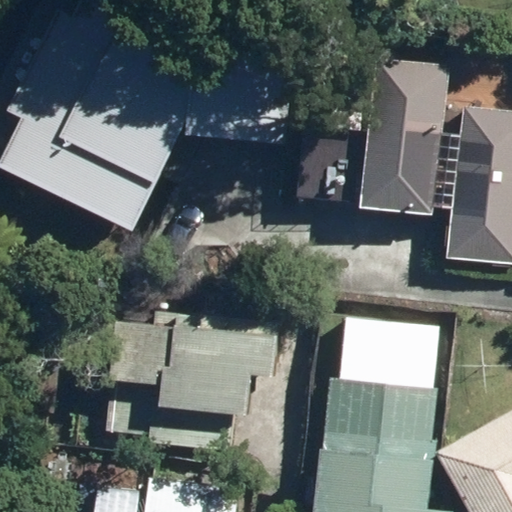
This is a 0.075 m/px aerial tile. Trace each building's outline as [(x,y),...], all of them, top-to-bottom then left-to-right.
[(0,61),(0,192),(129,243),(168,144),(318,148),(320,38),(14,30),(0,61)] [(436,216),(452,65),(377,57),(361,208),(436,216)] [(511,263),(511,110),(467,105),(449,256),(511,263)] [(279,375),(283,320),(208,313),(207,325),(119,318),(114,378),(164,382),(162,405),(252,413),(256,373),(279,375)] [(511,511),(511,407),(440,446),(475,511),(511,511)] [(451,511),(452,506),(429,504),(436,441),(324,429),(315,511),(451,511)] [(240,511),(244,484),(153,473),(151,486),(101,480),(96,511),(240,511)]
